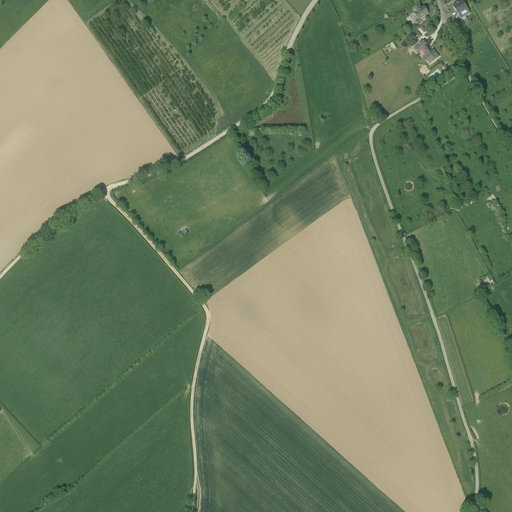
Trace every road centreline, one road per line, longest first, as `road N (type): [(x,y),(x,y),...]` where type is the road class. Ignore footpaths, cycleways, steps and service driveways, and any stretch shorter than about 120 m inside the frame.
road 1 (track): [(465,511),(476,495),(471,443),(370,139),(377,124),(464,69)]
road 2 (unclassified): [(0,277),(94,194),(177,162),(262,107),(314,0)]
road 3 (track): [(103,190),(207,313),(191,399),(192,511)]
